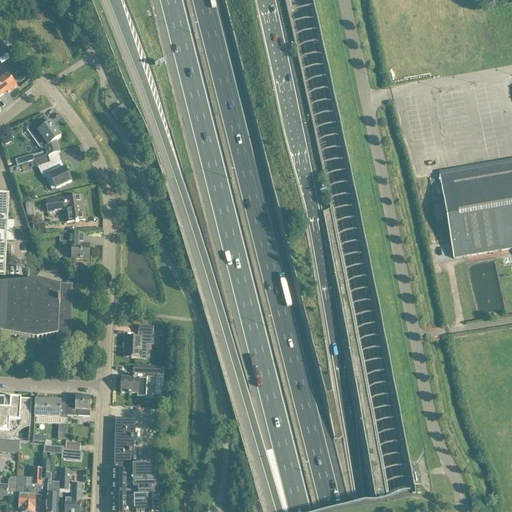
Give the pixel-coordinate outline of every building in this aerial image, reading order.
[(10,79),(7,74),(0,79),(0,97),(3,95),(2,93),(6,90),(8,93),(17,87),(11,80),(12,80),(11,78),(10,79)] [(129,114),(123,106),(111,114),(118,122),(129,114)] [(48,152),(16,162),(17,167),(34,161),(48,157),(60,153),(59,153),(58,149),(57,149),(55,143),(56,142),(61,138),(50,125),(51,124),(50,124),(49,124),(45,118),(29,130),(43,149),(47,148),(48,152)] [(50,164),(48,157),(34,161),(37,168),(50,164)] [(61,161),(42,170),(46,178),(45,178),(52,192),(71,183),(65,169),(61,161)] [(441,186),(430,187),(436,220),(446,219),(450,238),(431,242),(435,263),(453,259),(453,260),(494,253),(493,246),(499,245),(501,252),(511,249),(511,164),(439,177),(441,186)] [(0,195),(0,276),(5,277),(7,241),(14,242),(15,222),(8,221),(9,196),(0,195)] [(83,208),(82,197),(46,202),(47,214),(65,211),(66,224),(76,222),(76,223),(78,223),(78,222),(85,221),(85,220),(84,220),(82,208),(83,208)] [(32,204),(25,205),(28,220),(34,219),(32,204)] [(45,224),(33,225),(34,237),(46,236),(45,224)] [(84,246),(84,236),(63,235),(63,236),(61,236),(60,238),(60,242),(61,243),(63,243),(63,250),(72,251),(72,259),(89,260),(89,246),(84,246)] [(71,342),(73,285),(59,284),(59,289),(40,284),(29,284),(29,282),(21,282),(21,285),(10,286),(10,283),(2,284),(2,287),(0,286),(0,336),(8,338),(8,335),(18,337),(18,340),(26,341),(27,338),(37,340),(56,337),(56,341),(71,342)] [(125,338),(124,358),(131,359),(131,360),(138,360),(145,361),(146,351),(141,351),(142,342),(153,342),(153,335),(138,335),(138,339),(125,338)] [(122,379),(121,394),(129,394),(129,395),(130,396),(130,394),(138,395),(138,398),(146,398),(146,389),(151,389),(151,387),(147,386),(147,380),(147,375),(155,376),(156,376),(156,379),(162,379),(162,368),(133,367),(133,374),(136,374),(136,376),(133,376),(133,379),(122,379)] [(0,441),(13,443),(14,440),(15,437),(16,435),(18,433),(20,432),(22,430),(24,429),(25,429),(27,428),(30,427),(32,401),(10,399),(10,400),(5,400),(5,399),(0,398),(0,441)] [(90,412),(91,399),(75,398),(75,400),(68,400),(68,399),(67,399),(67,404),(67,417),(77,417),(77,411),(90,412)] [(48,419),(48,401),(35,401),(34,418),(48,419)] [(67,417),(67,404),(61,404),(61,402),(48,401),(48,419),(66,419),(67,417)] [(158,511),(158,496),(154,496),(154,489),(156,489),(156,479),(155,479),(155,468),(145,468),(145,467),(133,467),(133,448),(135,448),(135,422),(115,421),(114,447),(113,471),(113,481),(112,511),(158,511)] [(66,450),(80,452),(80,445),(66,443),(66,450)] [(28,445),(20,445),(25,459),(32,457),(28,445)] [(42,482),(43,464),(43,462),(37,462),(37,470),(34,470),(33,487),(42,487),(42,482)] [(421,486),(416,464),(416,462),(408,464),(413,488),(421,486)] [(51,465),(43,464),(42,482),(50,482),(51,465)] [(60,495),(72,495),(71,501),(65,501),(64,511),(80,511),(82,486),(70,485),(70,471),(61,470),(60,495)] [(16,498),(18,478),(14,478),(12,478),(9,481),(8,483),(8,487),(0,486),(0,501),(7,502),(7,498),(16,498)] [(26,479),(18,478),(16,498),(19,498),(19,511),(22,511),(21,511),(34,511),(36,497),(34,497),(35,490),(26,489),(26,479)] [(58,511),(60,491),(60,484),(48,483),(47,496),(46,511),(58,511)]
